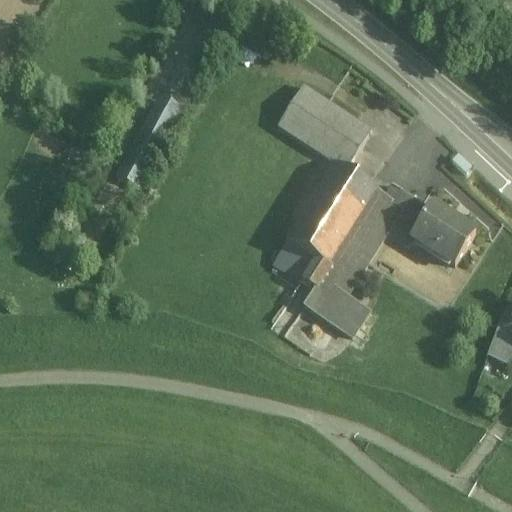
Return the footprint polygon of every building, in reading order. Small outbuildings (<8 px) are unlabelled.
[(333,166),(286,241),(288,242),(316,260),(332,270),(380,195),(378,193),(378,194),(346,173),(371,133),(303,89),(277,129),(333,166)] [(154,108),(115,177),(138,189),(158,152),(176,120),(175,120),(154,108)] [(180,110),(175,120),(176,120),(158,152),(168,157),(190,115),(180,110)] [(380,195),(332,270),(316,260),(302,281),(314,289),(303,306),(352,338),(369,312),(347,297),(401,213),(410,199),(392,187),(385,198),(380,195)] [(475,236),(432,209),(430,212),(410,199),(401,213),(421,226),(411,241),(454,268),(475,236)] [(84,239),(67,229),(58,244),(75,254),(84,239)] [(316,260),(288,242),(275,263),(302,281),(316,260)] [(511,305),(501,324),(511,327),(511,305)] [(499,323),(486,357),(506,367),(511,355),(511,327),(501,324),(499,323)] [(500,401),(485,414),(493,422),(507,409),(500,401)]
